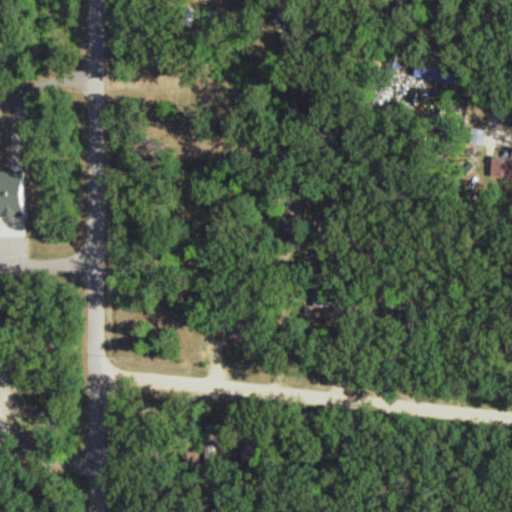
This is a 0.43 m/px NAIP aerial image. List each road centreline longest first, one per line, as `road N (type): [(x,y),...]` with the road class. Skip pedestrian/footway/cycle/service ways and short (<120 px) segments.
road 1 (residential): [(96,511),(97,0)]
road 2 (residential): [(511,415),(97,370)]
